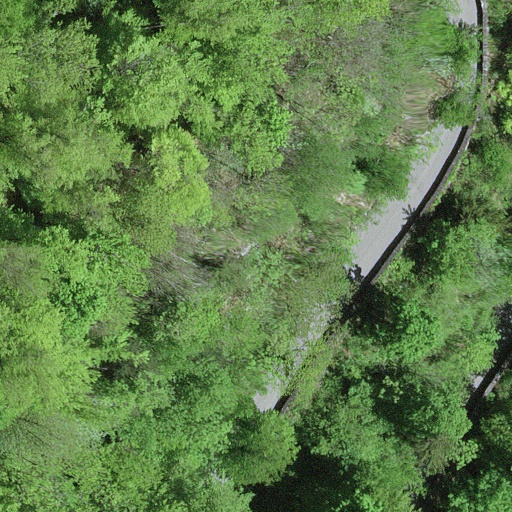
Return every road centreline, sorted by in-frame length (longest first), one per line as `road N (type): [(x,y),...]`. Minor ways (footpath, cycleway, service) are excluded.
road 1 (tertiary): [(209,511),(302,343),(439,152),(463,86),(458,0)]
road 2 (tertiary): [(511,315),(415,472),(401,511)]
